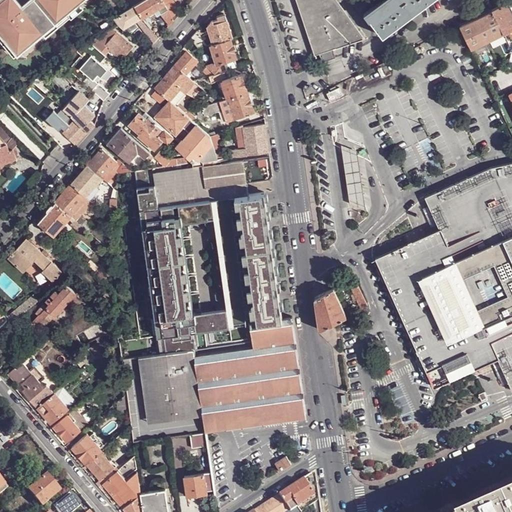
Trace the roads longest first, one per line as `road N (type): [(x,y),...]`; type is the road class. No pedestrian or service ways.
road 1 (tertiary): [(332,458),(279,87),(253,0)]
road 2 (residential): [(210,0),(0,243)]
road 3 (residential): [(511,440),(373,501),(338,506)]
road 4 (residential): [(108,511),(0,384)]
